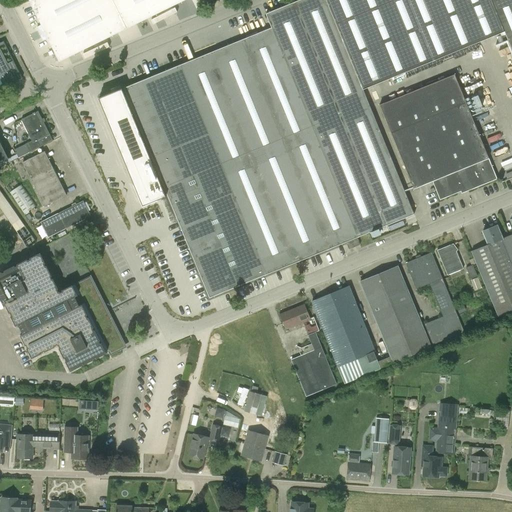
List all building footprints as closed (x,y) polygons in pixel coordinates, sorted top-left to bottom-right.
[(127,28),(184,0),(30,0),(29,0),(59,61),(127,28)] [(511,0),(299,0),(266,14),(271,28),(124,88),(209,298),(414,214),(363,89),(504,32),(511,50),(511,0)] [(0,49),(0,88),(22,78),(13,61),(7,64),(0,49)] [(486,62),(482,63),(488,76),(492,74),(486,62)] [(414,189),(432,182),(440,200),(466,189),(467,191),(497,179),(489,159),(454,75),(380,105),(414,189)] [(476,90),(489,85),(487,81),(475,85),(476,90)] [(162,199),(118,91),(94,101),(140,209),(162,199)] [(478,94),(466,99),(471,112),(483,107),(478,94)] [(42,146),(39,140),(50,134),(38,111),(21,120),(32,140),(25,144),(30,152),(42,146)] [(0,162),(8,159),(0,141),(0,162)] [(66,195),(45,152),(22,163),(44,206),(66,195)] [(26,212),(35,207),(20,185),(12,191),(26,212)] [(34,238),(0,189),(0,207),(14,227),(4,235),(16,251),(34,238)] [(83,201),(40,222),(48,237),(91,216),(83,201)] [(511,224),(511,234),(502,239),(511,262),(511,219),(510,220),(511,224)] [(511,311),(511,262),(502,239),(497,226),(483,232),(488,245),(472,252),(498,317),(511,311)] [(357,238),(346,243),(349,249),(360,245),(357,238)] [(437,250),(447,275),(463,269),(456,251),(458,250),(453,244),(437,250)] [(15,267),(15,265),(4,271),(4,272),(2,273),(2,272),(0,272),(0,295),(3,301),(4,300),(5,302),(4,303),(9,313),(10,313),(11,315),(10,316),(16,326),(18,325),(23,334),(20,335),(25,346),(26,345),(27,347),(26,348),(32,359),(42,354),(42,352),(44,351),(45,352),(55,347),(55,346),(57,345),(57,346),(59,345),(60,347),(59,348),(64,359),(65,358),(66,360),(65,361),(70,372),(81,366),(80,365),(83,364),(83,365),(94,360),(93,359),(96,358),(96,359),(107,353),(106,353),(108,352),(110,356),(121,350),(102,311),(104,310),(107,309),(90,276),(75,284),(75,283),(74,284),(73,285),(72,285),(62,290),(62,291),(60,292),(60,291),(59,292),(58,290),(59,289),(53,278),(52,279),(51,277),(52,276),(47,265),(46,266),(45,264),(46,263),(40,253),(29,258),(30,259),(28,260),(27,259),(17,264),(17,265),(15,267)] [(406,263),(416,289),(429,284),(443,317),(424,324),(433,345),(464,332),(432,253),(406,263)] [(466,267),(471,278),(477,276),(473,265),(466,267)] [(360,282),(393,362),(430,347),(397,267),(360,282)] [(479,277),(474,278),(477,289),(482,287),(479,277)] [(374,352),(375,352),(349,287),(311,302),(344,384),(381,369),(374,352)] [(286,329),(310,319),(304,305),(280,315),(286,329)] [(306,397),(336,384),(315,332),(308,335),(314,350),(291,360),(306,397)] [(261,395),(250,391),(244,411),(256,415),(261,395)] [(0,396),(0,404),(8,405),(14,406),(15,398),(9,397),(0,396)] [(30,409),(44,409),(44,398),(31,398),(30,409)] [(99,410),(99,400),(80,400),(79,410),(99,410)] [(439,402),(437,428),(429,427),(428,441),(436,441),(435,452),(454,455),(458,404),(439,402)] [(228,442),(236,443),(242,415),(216,409),(215,415),(225,418),(224,424),(232,426),(228,442)] [(510,411),(497,410),(495,429),(507,431),(510,411)] [(279,439),(286,416),(276,413),(269,436),(279,439)] [(374,442),(386,443),(389,419),(376,418),(374,442)] [(0,452),(2,452),(3,441),(10,442),(12,426),(0,424),(0,452)] [(218,442),(221,427),(213,425),(210,440),(218,442)] [(388,443),(397,444),(398,426),(389,425),(388,443)] [(64,452),(72,452),(72,458),(88,459),(88,436),(77,436),(77,428),(65,427),(64,452)] [(222,428),(221,436),(228,438),(230,429),(222,427),(222,428)] [(248,431),(245,443),(264,448),(268,436),(248,431)] [(59,449),(60,435),(36,434),(36,448),(59,449)] [(203,459),(208,437),(194,434),(189,455),(192,456),(192,458),(193,459),(197,460),(199,460),(199,458),(203,459)] [(32,458),(32,435),(17,435),(17,442),(18,442),(18,458),(32,458)] [(261,461),(264,448),(245,443),(241,456),(261,461)] [(423,475),(438,476),(447,477),(448,467),(438,467),(439,465),(441,465),(441,457),(433,456),(434,445),(422,445),(420,467),(423,467),(423,475)] [(408,474),(409,456),(409,446),(393,446),(392,473),(408,474)] [(486,481),(488,458),(492,458),(493,449),(468,447),(468,456),(470,456),(469,479),(486,481)] [(284,466),(287,455),(275,451),(271,462),(284,466)] [(370,464),(359,463),(360,455),(349,454),(346,480),(369,482),(370,464)] [(30,511),(32,500),(17,500),(17,498),(2,497),(0,511),(30,511)] [(97,511),(91,511),(91,510),(75,509),(76,502),(52,501),(50,511),(97,511)] [(313,511),(313,509),(307,509),(308,503),(292,502),(291,511),(313,511)]
